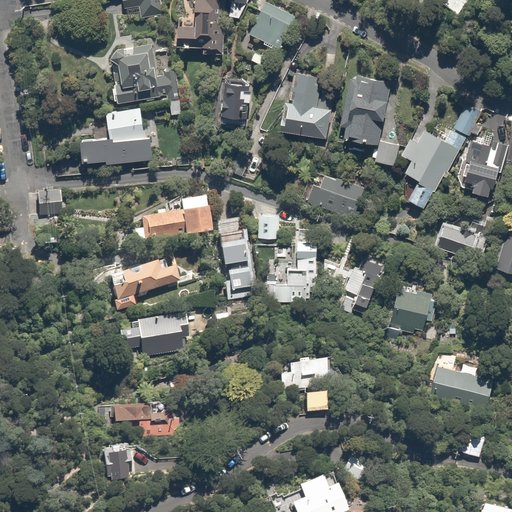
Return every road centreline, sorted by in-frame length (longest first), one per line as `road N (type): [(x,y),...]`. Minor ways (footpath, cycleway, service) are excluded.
road 1 (residential): [(511,278),(194,172),(20,188)]
road 2 (residential): [(511,473),(310,424),(145,511)]
road 3 (residential): [(317,0),(511,103)]
road 4 (residential): [(0,24),(20,188)]
